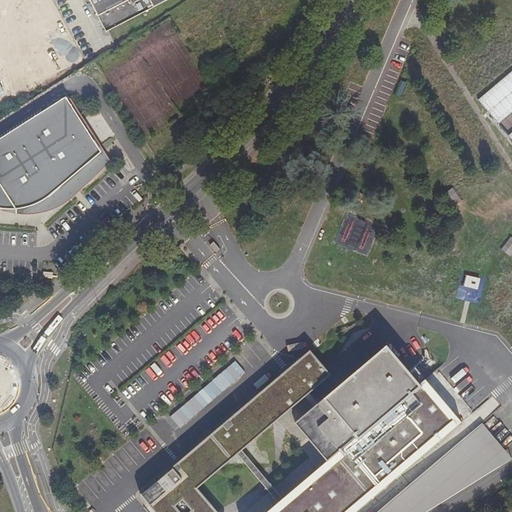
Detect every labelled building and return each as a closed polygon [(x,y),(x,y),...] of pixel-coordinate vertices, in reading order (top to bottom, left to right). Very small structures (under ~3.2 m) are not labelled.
[(90,0),(110,35),(175,0),(90,0)] [(511,26),(495,36),(511,67),(511,26)] [(494,155),(447,68),(434,74),(481,162),(494,155)] [(104,150),(66,96),(0,139),(0,184),(16,209),(28,207),(38,204),(45,200),(50,196),(104,150)] [(104,150),(50,196),(45,200),(38,204),(28,207),(16,209),(16,213),(35,214),(52,210),(73,197),(110,160),(104,150)] [(333,163),(333,152),(322,152),(321,163),(333,163)] [(16,209),(0,184),(0,208),(7,209),(16,209)] [(466,283),(459,282),(455,299),(478,303),(483,279),(468,276),(466,283)] [(293,355),(188,449),(182,457),(140,496),(154,511),(219,511),(196,484),(234,452),(239,447),(288,403),(297,413),(279,429),(312,467),(281,495),(276,499),(261,511),(346,511),(446,424),(408,381),(403,385),(370,348),(302,409),(293,399),(315,379),(293,355)] [(238,363),(166,418),(175,430),(247,375),(238,363)] [(455,434),(484,469),(496,461),(466,424),(455,434)] [(418,511),(484,469),(455,434),(367,511),(418,511)] [(281,495),(239,447),(234,452),(276,499),(281,495)]
